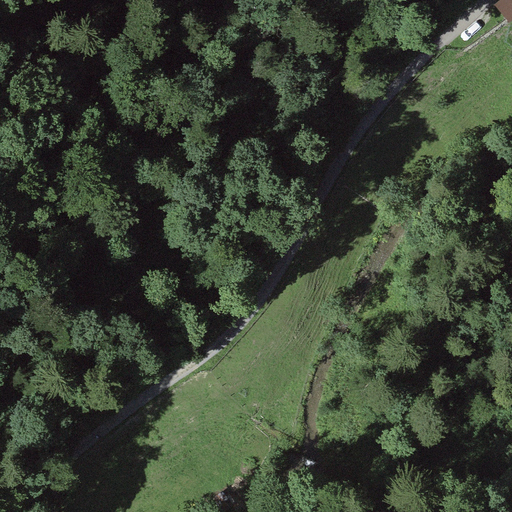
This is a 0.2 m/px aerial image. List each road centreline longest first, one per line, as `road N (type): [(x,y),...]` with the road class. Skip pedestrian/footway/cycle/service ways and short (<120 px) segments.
road 1 (track): [(0,503),(230,334),(271,288),(350,144)]
road 2 (residential): [(350,144),(486,0)]
